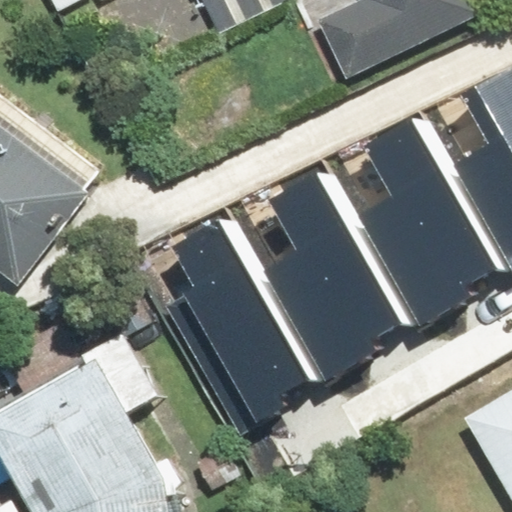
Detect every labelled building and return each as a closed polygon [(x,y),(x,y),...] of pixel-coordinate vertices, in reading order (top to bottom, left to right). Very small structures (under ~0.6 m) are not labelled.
[(216,0),(225,20),(272,0),(216,0)] [(511,0),(314,0),(350,77),(511,3),(511,0)] [(0,92),(0,246),(43,277),(116,172),(0,92)] [(197,251),(279,407),(511,286),(511,93),(489,106),(511,149),(476,168),(453,124),(387,158),(410,202),(377,220),(351,170),(283,205),(312,260),(291,271),(263,216),(197,251)] [(201,511),(199,459),(146,348),(20,408),(68,509),(68,511),(201,511)] [(511,378),(479,398),(511,454),(511,378)]
